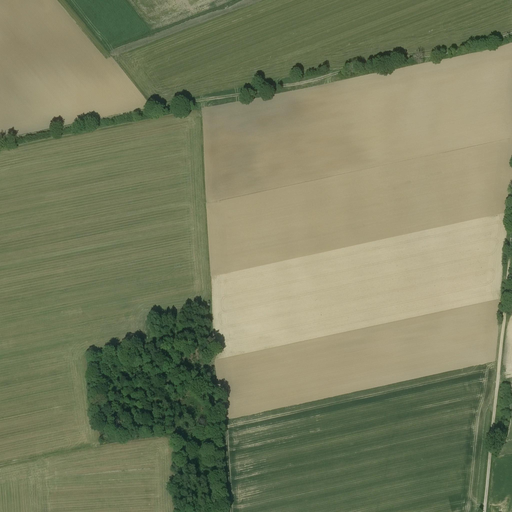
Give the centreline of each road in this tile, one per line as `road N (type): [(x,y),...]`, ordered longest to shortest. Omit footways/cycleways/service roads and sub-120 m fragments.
road 1 (track): [(511,34),(0,142)]
road 2 (track): [(511,239),(484,511)]
